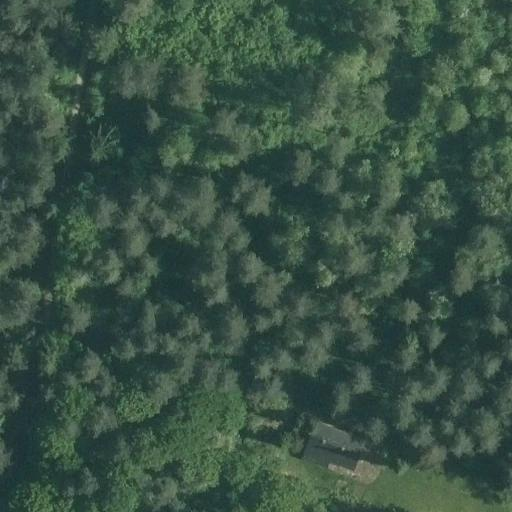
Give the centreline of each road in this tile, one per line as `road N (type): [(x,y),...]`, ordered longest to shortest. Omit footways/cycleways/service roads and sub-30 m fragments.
road 1 (track): [(0,494),(16,466),(16,427),(99,0)]
road 2 (track): [(38,311),(374,408),(511,465)]
